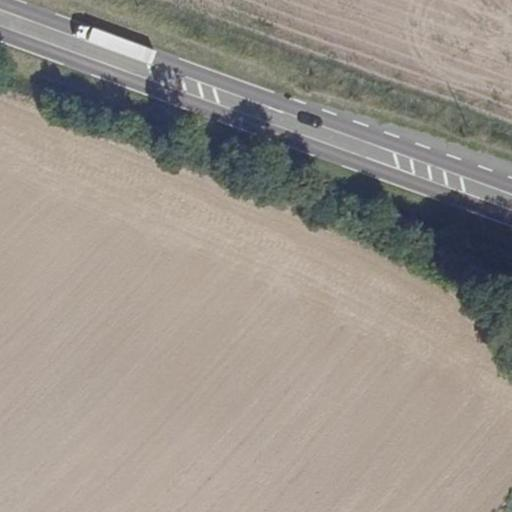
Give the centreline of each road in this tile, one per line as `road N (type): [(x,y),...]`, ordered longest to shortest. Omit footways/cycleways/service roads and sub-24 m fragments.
road 1 (primary): [(0,31),(511,217)]
road 2 (primary): [(511,186),(0,3)]
